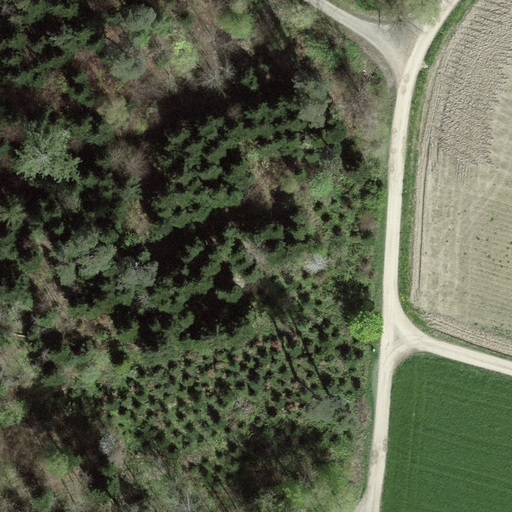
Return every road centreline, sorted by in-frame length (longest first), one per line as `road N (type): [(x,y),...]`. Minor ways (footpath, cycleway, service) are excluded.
road 1 (track): [(385,330),(405,87),(411,60),(452,0)]
road 2 (track): [(368,511),(385,330)]
road 3 (track): [(385,330),(511,366)]
